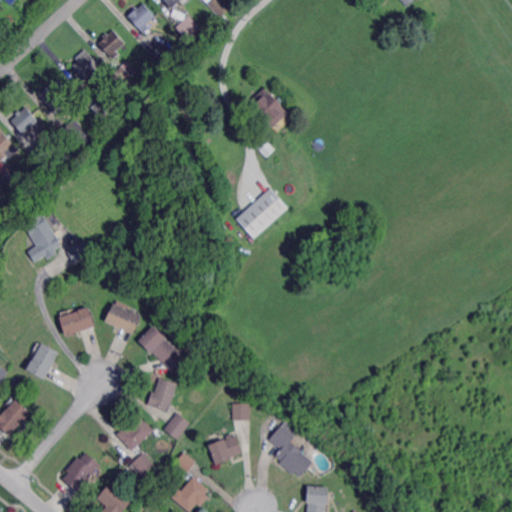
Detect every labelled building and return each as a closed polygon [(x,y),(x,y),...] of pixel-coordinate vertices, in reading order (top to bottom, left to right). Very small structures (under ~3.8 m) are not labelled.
[(172,8),(165,0),(178,0),(180,2),(172,8)] [(221,18),(209,5),(214,0),(230,0),(235,5),(221,18)] [(145,33),(130,16),(145,2),(157,16),(148,25),(151,28),(145,33)] [(191,40),(179,28),(192,16),(203,28),(191,40)] [(220,33),(215,27),(221,22),(226,28),(220,33)] [(127,43),(117,51),(121,55),(115,60),(101,43),(106,38),(105,36),(109,32),(111,34),(116,30),(127,43)] [(163,67),(152,54),(164,43),(176,55),(163,67)] [(89,86),(73,67),(80,61),(77,58),(88,49),(102,67),(91,75),(96,81),(89,86)] [(126,84),(115,74),(123,65),(134,75),(126,84)] [(163,83),(158,79),(164,73),(169,78),(163,83)] [(59,115),(42,95),(60,79),(71,92),(61,101),(66,108),(59,115)] [(273,128),(250,103),(267,88),(290,113),(273,128)] [(104,119),(93,107),(104,97),(115,109),(104,119)] [(47,128),(37,137),(32,131),(27,136),(12,120),(18,115),(17,113),(20,110),(22,112),(28,107),(47,128)] [(86,143),(84,141),(78,147),(63,131),(76,118),(91,134),(88,137),(90,140),(86,143)] [(11,158),(9,156),(3,161),(0,157),(0,129),(2,128),(20,150),(11,158)] [(277,149),(268,157),(259,147),(265,142),(266,144),(269,141),(277,149)] [(41,164),(32,154),(45,142),(54,152),(41,164)] [(14,190),(3,178),(15,167),(25,179),(14,190)] [(256,240),(238,219),(272,189),(290,210),(256,240)] [(46,262),(44,258),(36,263),(29,251),(37,247),(23,223),(42,212),(62,246),(55,250),(58,255),(46,262)] [(77,264),(69,251),(86,240),(94,252),(77,264)] [(133,311),(134,310),(144,315),(135,334),(107,320),(115,303),(133,311)] [(67,335),(62,316),(80,310),(80,309),(90,306),(97,326),(67,335)] [(187,358),(174,371),(154,350),(153,351),(152,352),(140,340),(155,325),(187,358)] [(46,379),(29,369),(44,342),(61,352),(46,379)] [(1,385),(0,384),(0,365),(10,371),(1,385)] [(182,374),(187,376),(184,384),(179,382),(182,374)] [(170,411),(149,404),(154,391),(157,392),(162,377),(179,382),(170,411)] [(23,425),(21,424),(12,434),(0,423),(0,417),(17,399),(33,413),(23,425)] [(235,419),(234,403),(251,402),(251,419),(235,419)] [(179,438),(166,428),(179,412),(191,422),(179,438)] [(155,429),(133,450),(118,434),(129,424),(131,427),(143,416),(155,429)] [(302,476),(296,471),(294,474),(281,462),(283,460),(277,455),(283,449),(271,439),(283,425),(296,437),(293,441),(304,451),(303,452),(314,462),(302,476)] [(233,438),(237,436),(243,452),(231,456),(233,460),(217,466),(210,447),(227,440),(226,437),(232,435),(233,438)] [(103,464),(81,492),(65,479),(70,472),(68,470),(80,456),(83,458),(88,452),(103,464)] [(145,475),(133,462),(145,452),(156,464),(145,475)] [(188,473),(176,463),(186,452),(198,462),(188,473)] [(125,475),(119,470),(122,466),(129,471),(125,475)] [(207,493),(210,496),(202,506),(199,503),(191,511),(173,497),(181,488),(183,490),(195,476),(211,489),(207,493)] [(344,491),(336,489),(338,481),(346,483),(344,491)] [(123,511),(103,511),(108,505),(99,497),(110,484),(132,502),(123,511)] [(328,511),(309,511),(310,501),(308,501),(310,485),(331,487),(328,511)]
